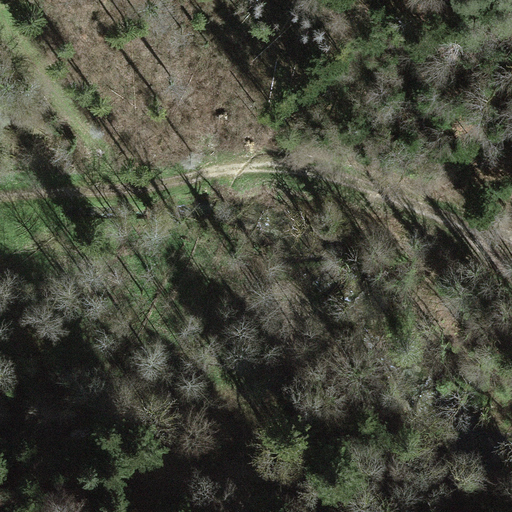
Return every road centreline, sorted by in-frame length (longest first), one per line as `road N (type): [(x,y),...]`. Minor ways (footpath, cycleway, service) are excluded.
road 1 (track): [(511,236),(293,167),(241,165),(170,182),(0,195)]
road 2 (track): [(0,447),(90,413),(119,416),(294,511)]
